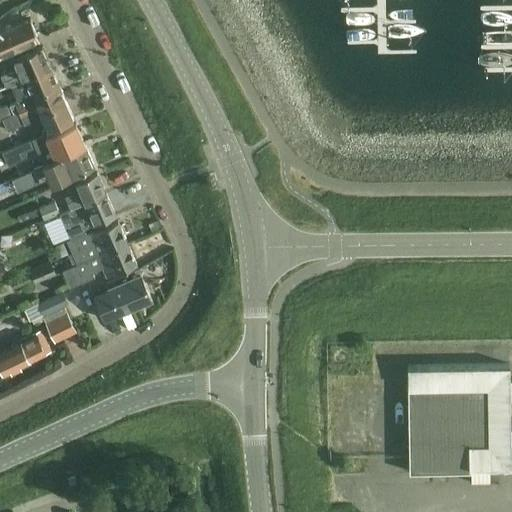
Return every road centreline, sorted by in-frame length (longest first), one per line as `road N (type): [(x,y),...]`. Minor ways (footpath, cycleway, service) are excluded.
road 1 (unclassified): [(187,249),(70,0)]
road 2 (secondary): [(253,250),(224,142),(150,0)]
road 3 (residential): [(0,413),(115,355),(167,315),(185,288),(187,249)]
road 4 (tertiary): [(0,452),(134,396),(195,382),(250,385)]
road 5 (residential): [(253,250),(511,244)]
road 6 (secondary): [(250,385),(253,250)]
road 7 (secondary): [(262,511),(250,385)]
